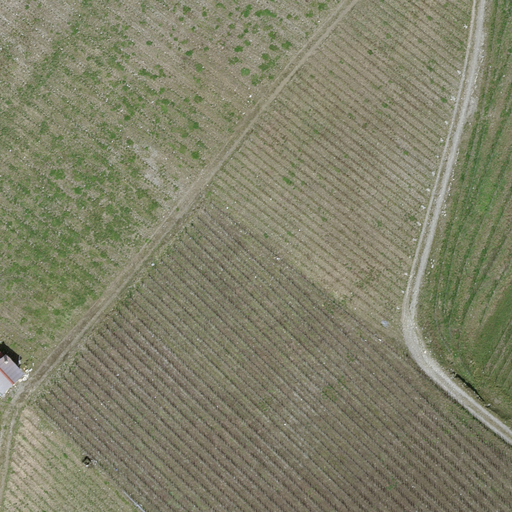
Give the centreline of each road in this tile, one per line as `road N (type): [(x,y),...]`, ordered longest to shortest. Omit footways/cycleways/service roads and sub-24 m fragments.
road 1 (track): [(352,0),(0,420)]
road 2 (track): [(479,0),(446,172),(406,309),(421,365),(511,437)]
